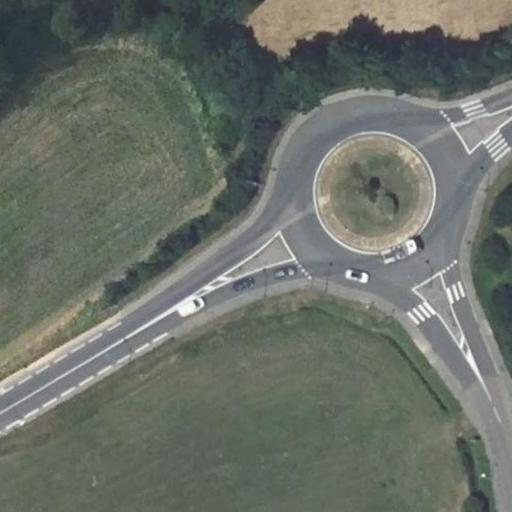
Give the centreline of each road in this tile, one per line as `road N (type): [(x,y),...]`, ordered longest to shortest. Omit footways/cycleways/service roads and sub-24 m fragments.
road 1 (secondary): [(290,201),(250,245),(138,331)]
road 2 (secondary): [(138,331),(248,281),(322,261)]
road 3 (secondary): [(428,129),(376,110),(323,127),(292,173),(290,201)]
road 4 (unclassified): [(496,407),(456,293),(447,237)]
road 5 (unclassified): [(386,278),(424,313),(496,407)]
road 6 (secondary): [(0,412),(138,331)]
